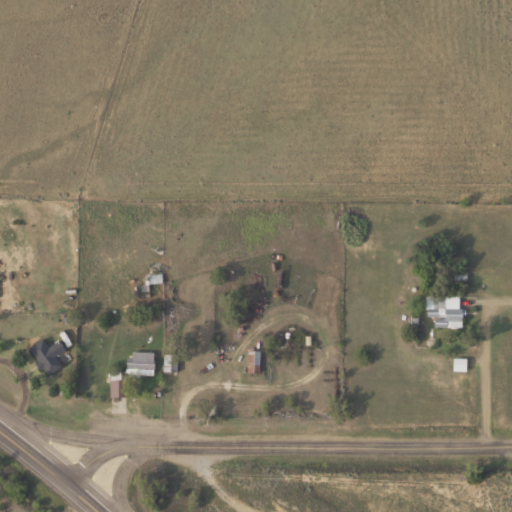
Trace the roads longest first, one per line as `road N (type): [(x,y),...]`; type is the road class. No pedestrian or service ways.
road 1 (secondary): [(511,444),(126,445)]
road 2 (secondary): [(126,445),(0,416)]
road 3 (secondary): [(0,430),(99,511)]
